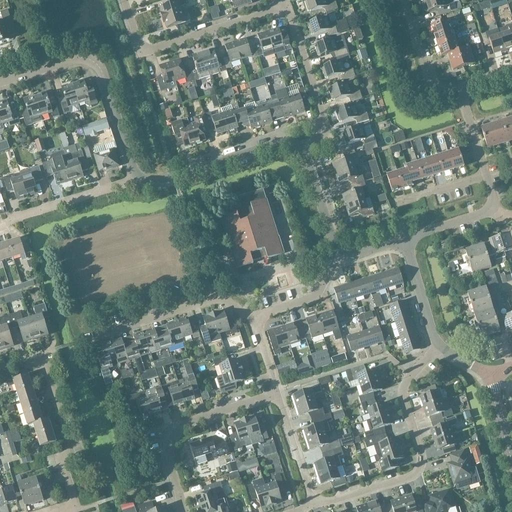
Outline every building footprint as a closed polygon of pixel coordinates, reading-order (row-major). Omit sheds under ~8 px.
[(162,18),(181,12),(180,7),(186,5),(184,0),(183,0),(182,0),(169,0),(171,4),(160,7),(162,13),(160,14),(162,18)] [(231,0),(234,9),(248,5),(246,0),(231,0)] [(326,13),(338,10),(335,3),(327,5),(325,0),(306,0),(306,1),(305,1),(304,2),(307,11),(308,12),(310,11),(310,12),(324,8),(326,13)] [(452,0),(430,0),(423,2),(424,3),(423,3),(422,5),(424,11),(425,12),(426,12),(427,13),(438,9),(440,16),(455,11),(461,9),(459,2),(453,4),(452,0)] [(456,19),(471,14),(469,7),(454,12),(456,19)] [(5,27),(12,25),(7,10),(0,12),(3,21),(0,21),(0,42),(9,40),(5,27)] [(185,23),(181,12),(162,18),(163,23),(165,23),(166,29),(177,25),(179,31),(191,27),(189,21),(185,23)] [(345,19),(329,25),(327,17),(309,23),(309,24),(308,24),(307,26),(310,34),(311,35),(313,34),(313,35),(327,31),(329,37),(349,30),(345,19)] [(434,36),(452,30),(448,20),(431,25),(434,36)] [(511,25),(498,30),(505,53),(508,52),(507,50),(511,48),(511,38),(511,37),(511,25)] [(273,50),(283,47),(285,51),(291,49),(286,35),(281,37),(278,29),(268,32),(273,50)] [(438,46),(455,40),(452,30),(434,36),(438,46)] [(485,35),(481,36),(485,46),(490,45),(494,54),(501,52),(502,54),(505,53),(498,30),(485,34),(485,35)] [(275,54),(273,50),(268,32),(257,36),(257,37),(253,42),(258,58),(263,56),(264,58),(275,54)] [(258,58),(253,42),(252,42),(253,43),(247,44),(246,39),(235,43),(241,60),(251,57),(252,59),(258,58)] [(336,58),(348,55),(345,48),(337,50),(334,39),(316,45),(316,46),(315,46),(314,48),(317,56),(318,57),(320,56),(320,57),(334,53),(336,58)] [(441,57),(448,55),(447,54),(458,51),(455,40),(438,46),(441,57)] [(230,63),(241,60),(235,43),(224,46),(228,58),(222,60),(226,72),(226,70),(232,68),(230,63)] [(458,51),(463,67),(474,64),(469,47),(458,51)] [(210,77),(226,72),(222,60),(217,61),(213,50),(202,53),(210,77)] [(447,54),(448,55),(453,71),(463,67),(458,51),(447,54)] [(194,82),(210,77),(202,53),(192,56),(195,68),(190,70),(194,82)] [(169,63),(175,82),(186,79),(187,83),(193,82),(189,69),(183,71),(180,60),(169,63)] [(343,80),(355,77),(352,69),(344,72),(341,61),(323,67),(323,68),(322,68),(321,70),(324,78),(325,79),(327,78),(327,79),(341,75),(343,80)] [(177,86),(175,82),(169,63),(159,67),(162,78),(157,80),(160,92),(171,89),(171,88),(177,86)] [(83,80),(72,84),(79,104),(84,102),(85,105),(88,107),(97,104),(91,86),(85,87),(84,83),(83,80)] [(350,102),(362,99),(359,91),(351,94),(348,83),(330,89),(330,90),(329,90),(328,91),(331,100),(332,100),(334,100),(334,101),(348,97),(350,102)] [(66,101),(60,103),(64,115),(70,113),(70,114),(80,111),(78,104),(79,104),(72,84),(61,87),(66,101)] [(288,98),(294,116),(305,112),(303,107),(309,105),(304,88),(288,94),(289,98),(288,98)] [(34,96),(41,116),(51,113),(53,118),(59,116),(55,105),(50,106),(45,92),(34,96)] [(294,116),(288,98),(287,93),(277,97),(277,99),(271,101),(276,117),(277,116),(276,115),(282,113),(283,119),(294,116)] [(42,121),(41,116),(34,96),(23,99),(28,113),(22,115),(26,127),(42,121)] [(255,106),(261,126),(272,123),(270,117),(276,115),(276,117),(271,101),(265,103),(265,100),(255,104),(256,106),(255,106)] [(0,102),(0,119),(2,124),(7,123),(9,128),(20,124),(16,113),(10,115),(6,101),(0,102)] [(251,129),(261,126),(255,106),(254,103),(244,107),(244,109),(239,111),(244,125),(249,124),(251,129)] [(244,125),(239,111),(238,109),(237,104),(221,110),(222,114),(227,132),(229,135),(237,133),(236,129),(238,128),(236,123),(242,121),(244,127),(244,125)] [(357,124),(369,120),(366,113),(358,116),(355,105),(337,111),(337,112),(336,112),(335,113),(338,122),(339,122),(341,122),(341,123),(355,119),(357,124)] [(210,113),(204,115),(209,131),(215,129),(217,135),(227,132),(222,114),(212,117),(210,113)] [(195,124),(189,125),(195,144),(206,141),(203,132),(209,131),(208,128),(204,116),(194,119),(195,124)] [(511,129),(511,117),(502,121),(505,131),(511,129)] [(181,121),(171,124),(175,138),(181,136),(185,148),(195,144),(189,125),(187,119),(181,121)] [(106,120),(83,127),(85,136),(91,134),(92,136),(96,135),(96,133),(108,129),(106,120)] [(505,131),(502,121),(491,124),(495,135),(505,131)] [(495,135),(491,124),(481,127),(484,138),(495,135)] [(343,134),(342,135),(345,144),(346,144),(348,144),(348,145),(362,140),(364,146),(376,142),(373,135),(369,126),(362,128),(362,127),(344,132),(344,133),(343,134)] [(75,136),(82,133),(80,127),(72,129),(75,136)] [(498,145),(508,142),(505,131),(495,135),(498,145)] [(487,148),(498,145),(495,135),(484,138),(487,148)] [(38,153),(45,151),(42,140),(35,142),(38,153)] [(6,142),(0,144),(0,151),(8,149),(6,142)] [(96,156),(91,157),(94,168),(98,167),(100,172),(118,166),(113,150),(116,149),(114,142),(94,149),(96,156)] [(410,151),(407,142),(400,145),(403,153),(410,151)] [(74,146),(63,150),(63,151),(73,180),(83,177),(82,172),(87,170),(82,152),(77,153),(74,146)] [(448,153),(453,170),(464,167),(458,149),(448,153)] [(335,173),(354,167),(359,166),(355,156),(354,150),(342,153),(343,159),(332,163),(335,173)] [(53,155),(49,162),(53,176),(56,186),(73,180),(63,151),(53,155)] [(453,170),(448,153),(437,156),(443,173),(453,170)] [(443,173),(437,156),(427,159),(432,177),(443,173)] [(432,177),(427,159),(417,162),(422,180),(432,177)] [(406,166),(407,168),(412,183),(422,180),(417,162),(406,166)] [(356,173),(354,167),(335,173),(338,184),(350,180),(352,186),(364,182),(362,176),(361,174),(358,172),(356,173)] [(21,178),(27,196),(30,195),(30,196),(38,194),(34,183),(40,181),(36,168),(25,171),(27,176),(21,178)] [(413,186),(412,183),(407,168),(397,172),(403,189),(413,186)] [(392,193),(403,189),(397,172),(386,175),(392,193)] [(23,197),(27,196),(21,178),(15,180),(13,175),(3,178),(7,191),(13,189),(16,200),(24,198),(23,197)] [(342,195),(345,206),(369,198),(364,182),(352,186),(354,192),(342,195)] [(232,199),(238,216),(222,221),(224,227),(223,227),(236,267),(283,252),(279,238),(278,238),(263,190),(232,199)] [(369,198),(364,200),(345,206),(349,217),(360,213),(362,219),(374,215),(369,198)] [(504,253),(511,250),(511,241),(509,234),(499,237),(504,253)] [(499,237),(489,240),(491,247),(494,256),(495,261),(505,257),(499,237)] [(8,243),(13,258),(20,256),(22,261),(26,260),(20,240),(8,243)] [(440,243),(442,250),(449,248),(447,241),(440,243)] [(13,258),(8,243),(0,245),(0,256),(1,262),(13,258)] [(487,256),(487,255),(484,245),(465,251),(469,262),(487,256)] [(491,268),(488,258),(487,256),(469,262),(472,273),(491,268)] [(382,274),(387,289),(403,284),(398,269),(382,274)] [(387,289),(382,274),(366,279),(371,294),(387,289)] [(371,294),(366,279),(350,284),(355,299),(371,294)] [(355,299),(350,284),(334,289),(338,304),(355,299)] [(490,299),(489,298),(486,288),(467,294),(471,305),(490,299)] [(489,298),(490,299),(490,300),(491,300),(493,299),(495,306),(498,306),(497,302),(495,296),(490,297),(489,298)] [(493,310),(490,300),(490,299),(471,305),(474,316),(493,310)] [(395,322),(410,318),(404,301),(390,306),(395,322)] [(30,320),(36,338),(48,335),(43,320),(49,318),(44,305),(34,308),(37,317),(30,320)] [(497,321),(493,310),(474,316),(478,327),(497,321)] [(9,316),(14,329),(19,327),(24,342),(36,338),(30,320),(23,322),(20,312),(9,316)] [(213,314),(219,334),(225,332),(227,336),(237,333),(233,321),(227,323),(224,312),(218,314),(218,312),(213,314)] [(327,313),(316,316),(322,335),(333,332),(335,341),(341,339),(334,316),(328,318),(327,313)] [(221,340),(219,334),(213,314),(208,315),(209,317),(203,319),(206,330),(200,332),(205,345),(215,342),(221,340)] [(507,334),(511,331),(511,314),(502,318),(507,334)] [(0,328),(0,347),(1,349),(13,346),(8,331),(14,329),(9,316),(0,318),(0,323),(1,328),(0,328)] [(311,339),(322,335),(316,316),(306,320),(306,322),(301,324),(304,336),(310,334),(311,339)] [(410,318),(395,322),(400,338),(415,334),(410,318)] [(176,322),(182,339),(192,336),(193,339),(199,337),(198,332),(192,334),(187,319),(176,322)] [(497,321),(478,327),(481,338),(500,332),(497,321)] [(183,343),(182,339),(176,322),(166,326),(168,333),(163,335),(167,349),(183,343)] [(283,327),(289,346),(300,342),(298,337),(304,336),(301,324),(295,326),(294,323),(283,327)] [(274,335),(269,337),(274,356),(281,354),(279,349),(289,346),(283,327),(273,330),(274,335)] [(379,327),(363,332),(367,347),(384,342),(379,327)] [(150,354),(167,349),(163,335),(157,337),(154,329),(144,333),(149,349),(150,354)] [(367,347),(363,332),(346,337),(351,352),(367,347)] [(139,353),(149,349),(144,333),(133,336),(136,344),(130,346),(134,360),(141,358),(139,353)] [(415,334),(400,338),(405,355),(420,350),(415,334)] [(118,365),(134,360),(130,346),(124,347),(121,340),(111,343),(116,360),(118,365)] [(114,361),(116,360),(111,343),(100,346),(102,353),(97,354),(102,372),(116,367),(114,361)] [(309,352),(304,354),(308,368),(314,366),(309,352)] [(222,376),(242,370),(241,365),(239,365),(237,359),(226,363),(224,357),(213,361),(214,367),(219,365),(222,376)] [(360,385),(378,379),(375,369),(363,373),(361,366),(344,371),(348,383),(350,389),(360,386),(360,385)] [(215,378),(220,394),(235,390),(233,384),(244,381),(242,375),(244,374),(242,370),(222,376),(215,378)] [(108,374),(103,376),(106,385),(111,383),(108,374)] [(17,392),(32,387),(28,375),(13,380),(17,392)] [(177,382),(184,403),(195,399),(192,392),(198,390),(194,376),(183,379),(183,380),(177,382)] [(382,390),(378,379),(360,385),(360,386),(363,396),(358,397),(360,404),(372,400),(370,394),(382,390)] [(296,406),(314,400),(313,395),(322,392),(318,380),(314,381),(302,385),(304,392),(292,395),(296,406)] [(173,406),(184,403),(177,382),(161,387),(165,400),(166,404),(172,402),(173,406)] [(423,407),(442,401),(439,391),(436,392),(435,385),(423,389),(425,395),(420,397),(423,407)] [(35,398),(32,387),(17,392),(20,403),(35,398)] [(161,387),(144,392),(152,415),(162,412),(161,409),(167,407),(166,404),(165,400),(161,387)] [(152,415),(144,392),(128,397),(134,417),(140,415),(141,419),(152,415)] [(39,410),(35,398),(20,403),(24,415),(39,410)] [(313,419),(324,416),(323,410),(323,407),(321,398),(314,400),(296,406),(299,416),(311,413),(313,419)] [(374,407),(372,400),(360,404),(364,416),(369,415),(370,420),(389,414),(386,403),(374,407)] [(431,423),(443,419),(441,414),(445,412),(442,401),(423,407),(426,418),(429,417),(431,423)] [(28,426),(33,424),(43,421),(39,410),(24,415),(28,426)] [(330,414),(324,416),(313,419),(315,426),(303,430),(306,440),(330,433),(327,423),(332,421),(330,414)] [(364,441),(383,435),(381,428),(393,424),(389,414),(370,420),(366,421),(369,432),(364,433),(366,439),(363,440),(364,441)] [(446,418),(443,419),(431,423),(433,429),(430,429),(433,440),(452,434),(450,427),(455,426),(456,424),(457,422),(455,418),(455,417),(446,420),(446,418)] [(249,418),(244,419),(252,446),(260,443),(259,442),(268,439),(264,427),(259,429),(255,418),(249,419),(249,418)] [(48,419),(43,421),(33,424),(37,436),(52,431),(48,419)] [(245,448),(252,446),(244,419),(239,421),(240,422),(234,424),(237,435),(232,437),(232,436),(230,437),(234,451),(242,449),(242,447),(245,446),(245,448)] [(56,443),(52,431),(37,436),(41,447),(56,443)] [(324,454),(340,448),(338,441),(333,443),(330,433),(306,440),(310,451),(321,447),(324,454)] [(456,445),(452,434),(433,440),(437,451),(442,449),(444,455),(455,451),(453,446),(456,445)] [(385,441),(383,435),(364,441),(366,448),(374,446),(377,455),(374,456),(400,448),(402,446),(402,444),(401,441),(400,440),(397,439),(397,438),(385,441)] [(213,446),(211,438),(191,445),(197,464),(199,465),(205,463),(206,461),(205,455),(211,453),(213,459),(228,454),(224,442),(213,446)] [(341,448),(340,448),(324,454),(326,460),(314,464),(317,474),(336,469),(341,467),(338,457),(343,455),(341,448)] [(404,459),(400,448),(374,456),(376,463),(379,462),(382,473),(394,469),(392,462),(404,459)] [(452,463),(448,465),(454,484),(455,484),(457,489),(479,483),(475,469),(471,470),(467,459),(466,459),(464,451),(450,456),(452,463)] [(246,463),(237,466),(239,473),(248,470),(246,463)] [(339,479),(336,469),(317,474),(321,485),(332,481),(334,488),(346,484),(344,477),(339,479)] [(265,486),(271,506),(276,505),(276,503),(282,501),(278,490),(284,489),(279,475),(274,477),(276,483),(265,486)] [(21,494),(21,497),(24,507),(43,501),(36,478),(17,484),(21,494)] [(271,506),(265,486),(263,480),(253,483),(253,485),(247,487),(251,499),(257,497),(260,508),(266,506),(267,508),(271,506)] [(199,507),(225,499),(223,493),(220,482),(204,487),(206,493),(196,497),(199,507)] [(16,499),(13,489),(12,486),(1,490),(6,505),(17,502),(16,499)] [(15,489),(13,489),(16,499),(21,497),(21,494),(17,495),(15,489)] [(447,511),(447,510),(454,508),(449,491),(429,497),(431,502),(423,504),(425,511),(447,511)] [(401,499),(404,511),(423,511),(419,499),(413,500),(411,495),(401,499)] [(227,505),(225,499),(199,507),(200,509),(198,509),(198,510),(198,511),(229,511),(227,505)] [(404,511),(401,499),(390,502),(391,505),(385,507),(386,511),(404,511)] [(386,511),(385,507),(384,504),(378,506),(377,501),(366,504),(368,511),(386,511)] [(167,511),(166,507),(154,511),(151,502),(138,507),(139,511),(167,511)] [(127,511),(135,510),(132,503),(121,507),(122,511),(127,511)]
